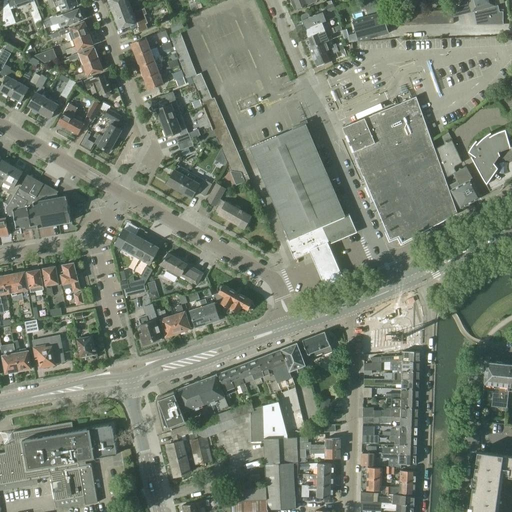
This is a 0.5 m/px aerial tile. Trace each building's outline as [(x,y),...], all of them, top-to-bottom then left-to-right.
[(3,13),(3,28),(13,24),(8,10),(15,7),(13,0),(3,0),(3,3),(3,13)] [(13,0),(15,7),(16,8),(31,3),(35,1),(34,0),(13,0)] [(55,0),(53,1),(55,7),(59,6),(62,12),(78,5),(78,4),(79,3),(77,0),(55,0)] [(107,0),(112,9),(136,0),(107,0)] [(136,0),(112,9),(115,19),(132,13),(131,8),(139,5),(137,0),(136,0)] [(292,0),(291,0),(295,11),(298,9),(312,4),(312,3),(317,1),(317,0),(292,0)] [(453,11),(453,17),(474,12),(476,25),(503,24),(503,11),(499,12),(498,5),(496,6),(494,0),(449,0),(451,11),(453,11)] [(328,13),(335,10),(333,3),(325,6),(328,13)] [(50,17),(53,25),(65,21),(67,25),(83,19),(82,18),(84,17),(82,13),(80,13),(79,8),(57,16),(56,15),(50,17)] [(136,23),(135,18),(146,14),(144,9),(132,13),(115,19),(119,29),(127,26),(128,30),(131,29),(133,34),(147,29),(145,23),(138,26),(136,23)] [(301,21),(305,29),(326,21),(323,12),(310,17),(309,14),(306,13),(302,15),(301,18),(302,20),(301,21)] [(391,12),(395,25),(401,25),(401,12),(391,12)] [(353,21),(358,41),(359,41),(371,38),(376,37),(388,33),(383,13),(363,18),(353,21)] [(169,25),(172,32),(183,27),(180,20),(169,25)] [(306,32),(304,33),(306,38),(325,31),(323,25),(327,23),(326,21),(305,29),(306,32)] [(358,41),(353,21),(344,24),(349,42),(358,41)] [(69,27),(59,31),(59,32),(60,35),(60,36),(65,34),(68,41),(73,39),(88,33),(90,32),(88,26),(86,27),(84,23),(84,22),(69,27)] [(325,31),(306,38),(310,48),(328,41),(326,36),(335,32),(333,28),(325,31)] [(156,33),(159,39),(168,36),(165,30),(156,33)] [(76,46),(66,50),(67,54),(78,50),(93,44),(91,39),(93,39),(90,32),(88,33),(73,39),(76,46)] [(170,36),(170,38),(172,41),(182,37),(180,32),(170,36)] [(174,46),(184,43),(182,37),(172,41),(172,42),(174,46)] [(145,38),(130,43),(135,55),(150,49),(145,38)] [(328,41),(310,48),(313,56),(336,47),(335,44),(334,45),(332,39),(328,41)] [(170,42),(161,46),(163,51),(163,52),(173,48),(170,42)] [(184,43),(174,46),(175,51),(176,52),(186,48),(184,43)] [(336,47),(313,56),(317,67),(334,60),(332,54),(344,49),(342,45),(336,47)] [(79,53),(68,57),(70,61),(78,58),(81,57),(83,64),(98,59),(100,58),(97,51),(95,52),(94,48),(94,47),(79,53)] [(176,52),(178,57),(188,53),(186,48),(176,52)] [(57,59),(53,49),(34,56),(44,63),(57,59)] [(154,61),(150,49),(135,55),(139,66),(154,61)] [(0,72),(5,64),(11,54),(4,50),(3,50),(0,55),(0,72)] [(190,58),(188,53),(178,57),(180,62),(190,58)] [(86,71),(75,75),(77,80),(87,75),(102,70),(100,65),(102,64),(100,58),(98,59),(83,64),(86,71)] [(190,58),(180,62),(181,67),(192,64),(190,58)] [(176,59),(168,63),(170,68),(179,65),(176,59)] [(154,61),(139,66),(144,78),(159,72),(154,61)] [(11,68),(5,64),(0,72),(0,74),(5,77),(0,85),(0,90),(4,92),(4,94),(8,96),(9,95),(10,95),(17,81),(12,79),(16,73),(10,70),(11,68)] [(192,64),(181,67),(183,73),(194,69),(192,64)] [(194,69),(183,73),(185,77),(190,75),(191,77),(196,75),(194,69)] [(181,71),(172,74),(174,80),(183,76),(181,71)] [(163,84),(159,72),(144,78),(148,90),(163,84)] [(34,87),(40,76),(35,73),(29,84),(33,87),(34,87)] [(84,81),(87,88),(91,86),(94,93),(100,91),(101,93),(103,96),(105,97),(107,96),(108,95),(109,94),(108,90),(109,90),(107,84),(109,83),(107,76),(104,77),(103,73),(91,78),(91,79),(84,81)] [(196,75),(191,77),(193,82),(203,78),(201,74),(196,75)] [(40,76),(34,87),(38,89),(41,90),(43,86),(47,78),(41,75),(40,76)] [(187,80),(181,82),(183,87),(193,84),(194,83),(193,82),(191,77),(190,75),(185,77),(185,78),(186,78),(187,79),(187,80)] [(193,82),(194,83),(193,84),(194,87),(205,83),(203,78),(193,82)] [(67,99),(76,83),(69,79),(61,95),(67,99)] [(21,102),(29,88),(17,81),(10,95),(12,96),(11,98),(15,100),(16,99),(21,102)] [(205,83),(194,87),(197,92),(207,88),(205,83)] [(207,88),(197,92),(199,98),(209,93),(207,88)] [(170,104),(156,109),(161,123),(181,115),(175,98),(175,97),(173,91),(159,96),(162,103),(169,100),(170,104)] [(35,92),(28,105),(33,109),(32,110),(38,113),(38,112),(39,112),(47,98),(41,95),(36,92),(35,92)] [(199,98),(201,103),(211,98),(209,93),(199,98)] [(257,95),(237,103),(241,111),(260,104),(257,95)] [(425,123),(415,97),(342,127),(387,233),(388,233),(390,239),(398,235),(402,242),(458,213),(445,178),(435,149),(425,123)] [(47,98),(39,112),(40,113),(40,114),(45,117),(46,116),(50,118),(58,104),(47,98)] [(216,102),(215,99),(202,104),(204,108),(216,102)] [(93,104),(87,115),(94,119),(102,105),(95,101),(93,104)] [(218,108),(216,102),(204,108),(206,113),(218,108)] [(63,112),(57,122),(71,130),(71,131),(76,135),(77,133),(78,134),(84,124),(74,118),(78,109),(68,103),(63,112)] [(221,113),(218,108),(206,113),(208,118),(221,113)] [(104,115),(112,119),(103,137),(99,135),(94,144),(109,152),(121,130),(114,127),(120,117),(107,110),(104,115)] [(223,119),(221,113),(208,118),(210,124),(223,119)] [(188,132),(181,115),(161,123),(166,136),(180,131),(182,134),(175,137),(180,150),(193,145),(188,132)] [(223,119),(210,124),(213,130),(226,125),(223,119)] [(277,210),(308,197),(332,187),(305,124),(251,147),(251,149),(277,210)] [(226,125),(213,130),(216,136),(228,131),(226,125)] [(511,140),(509,141),(506,129),(503,129),(501,130),(497,131),(494,133),(492,135),(490,136),(489,133),(486,134),(485,136),(483,137),(480,139),(478,141),(477,143),(475,141),(474,142),(473,144),(471,146),(470,149),(468,151),(475,156),(473,159),(490,191),(511,179),(511,140)] [(228,131),(216,136),(218,142),(231,137),(228,131)] [(231,137),(218,142),(221,148),(233,143),(231,137)] [(469,203),(480,197),(470,180),(473,178),(466,166),(462,169),(459,168),(458,171),(456,172),(454,168),(455,166),(462,162),(452,140),(448,142),(445,141),(444,144),(435,149),(445,178),(453,174),(454,175),(453,178),(456,179),(457,181),(449,185),(452,189),(451,189),(461,207),(464,208),(468,206),(469,203)] [(233,143),(221,148),(223,154),(236,149),(233,143)] [(236,149),(223,154),(226,160),(239,155),(236,149)] [(239,155),(226,160),(228,166),(241,161),(239,155)] [(4,181),(3,181),(12,166),(10,164),(10,163),(5,160),(4,161),(1,160),(0,161),(0,185),(1,186),(4,181)] [(241,161),(228,166),(231,172),(244,167),(241,161)] [(166,183),(179,191),(190,172),(178,165),(175,169),(166,183)] [(21,185),(20,184),(17,182),(23,172),(21,171),(21,169),(16,166),(15,167),(12,166),(3,181),(4,181),(11,186),(8,192),(13,195),(14,195),(14,196),(21,185)] [(231,172),(233,178),(246,172),(244,167),(231,172)] [(205,196),(212,183),(190,172),(179,191),(192,198),(199,184),(202,186),(200,191),(199,193),(205,196)] [(249,179),(246,172),(233,178),(236,184),(249,179)] [(16,228),(25,226),(26,229),(39,227),(71,221),(67,196),(66,196),(58,197),(57,193),(59,191),(27,174),(21,185),(14,196),(6,208),(10,229),(16,228)] [(245,228),(246,227),(244,226),(250,216),(245,213),(245,212),(240,209),(240,207),(236,205),(235,207),(219,198),(225,188),(216,183),(207,200),(215,205),(216,204),(219,206),(216,211),(216,210),(215,211),(221,214),(220,215),(226,218),(226,217),(232,220),(231,221),(236,224),(237,223),(245,228)] [(345,217),(332,187),(308,197),(321,226),(328,243),(355,231),(351,223),(348,215),(345,217)] [(277,210),(290,239),(321,226),(308,197),(277,210)] [(0,235),(3,235),(3,237),(8,236),(8,234),(9,234),(7,218),(0,219),(0,235)] [(290,239),(288,241),(295,257),(309,251),(328,243),(321,226),(290,239)] [(150,264),(159,248),(145,240),(146,238),(137,233),(136,235),(124,228),(115,244),(150,264)] [(168,253),(162,265),(168,268),(166,271),(177,277),(179,274),(181,276),(197,284),(203,273),(188,264),(188,265),(168,253)] [(73,291),(80,289),(73,263),(63,265),(65,274),(61,275),(63,284),(64,289),(72,287),(73,291)] [(58,282),(55,266),(43,268),(46,285),(58,282)] [(147,279),(153,269),(147,266),(141,276),(142,276),(147,279)] [(27,271),(30,288),(30,292),(44,289),(43,286),(40,269),(38,269),(37,268),(34,269),(33,270),(27,271)] [(18,273),(13,274),(19,301),(23,300),(22,290),(28,289),(24,272),(23,272),(22,271),(19,271),(18,273)] [(4,275),(3,276),(6,293),(12,292),(13,302),(19,301),(13,274),(9,275),(8,274),(4,274),(4,275)] [(147,279),(142,276),(140,279),(128,282),(129,288),(144,284),(147,279)] [(155,281),(149,283),(151,291),(157,290),(155,281)] [(219,293),(215,294),(218,304),(221,303),(224,305),(233,290),(223,284),(222,285),(218,285),(217,289),(219,292),(218,292),(219,293)] [(224,305),(225,306),(223,311),(231,315),(233,310),(234,310),(243,295),(233,290),(224,305)] [(73,294),(76,305),(84,304),(81,292),(73,294)] [(151,293),(150,293),(152,300),(160,298),(158,294),(154,292),(151,293)] [(241,306),(248,310),(249,308),(252,308),(254,305),(252,302),(253,301),(243,295),(234,310),(238,312),(241,306)] [(207,304),(206,299),(200,301),(207,322),(212,321),(214,322),(218,321),(219,319),(220,318),(214,302),(207,304)] [(189,310),(195,326),(196,326),(198,327),(202,326),(202,324),(207,322),(200,301),(195,302),(196,308),(189,310)] [(155,311),(153,304),(144,307),(147,316),(146,316),(137,319),(142,333),(141,334),(142,339),(140,340),(142,346),(151,343),(151,341),(161,338),(159,331),(161,330),(158,321),(155,311)] [(179,332),(180,334),(185,332),(185,330),(190,328),(185,311),(184,312),(181,305),(176,307),(178,313),(173,315),(178,332),(179,332)] [(62,314),(61,307),(49,309),(51,317),(62,314)] [(155,311),(158,321),(161,320),(166,336),(172,334),(172,336),(178,334),(177,332),(178,332),(173,315),(167,317),(165,310),(160,311),(160,309),(155,311)] [(73,313),(74,320),(83,318),(82,311),(73,313)] [(365,320),(364,356),(403,351),(420,352),(420,314),(397,314),(397,315),(384,315),(384,316),(365,320)] [(25,322),(27,333),(39,331),(37,319),(25,322)] [(326,336),(325,332),(302,340),(296,343),(305,364),(312,361),(310,357),(322,353),(323,355),(333,351),(329,342),(331,340),(329,335),(326,336)] [(51,339),(33,342),(34,348),(37,359),(40,359),(41,367),(47,366),(48,367),(54,366),(55,364),(64,362),(63,352),(61,353),(58,336),(50,337),(51,339)] [(97,355),(96,347),(93,347),(92,336),(77,339),(80,357),(81,356),(81,357),(91,355),(92,356),(92,357),(94,358),(95,358),(96,358),(97,357),(97,356),(97,355)] [(1,343),(0,342),(0,349),(2,349),(2,351),(3,355),(2,355),(6,373),(12,372),(14,373),(16,372),(17,371),(19,370),(17,362),(16,353),(15,353),(14,348),(14,343),(13,344),(11,343),(8,343),(7,345),(2,346),(1,343)] [(18,342),(13,343),(14,343),(14,348),(15,353),(16,353),(17,362),(19,370),(24,369),(26,371),(29,370),(31,368),(32,368),(28,350),(26,351),(20,352),(20,350),(18,342)] [(296,343),(281,349),(289,371),(290,371),(291,375),(297,373),(307,369),(305,365),(305,364),(296,343)] [(281,389),(294,384),(291,375),(290,371),(289,371),(281,349),(268,354),(281,389)] [(389,356),(378,357),(378,362),(381,362),(386,362),(389,361),(391,361),(401,361),(419,361),(420,352),(403,351),(403,356),(389,356)] [(271,393),(279,390),(281,389),(268,354),(258,358),(267,381),(266,381),(271,393)] [(258,358),(248,361),(257,385),(266,381),(267,381),(258,358)] [(257,385),(248,361),(238,365),(244,382),(249,380),(251,385),(250,386),(251,389),(257,387),(256,385),(257,385)] [(391,361),(390,371),(397,370),(419,370),(419,361),(401,361),(391,361)] [(381,362),(378,362),(364,363),(364,370),(381,370),(381,362)] [(491,406),(507,408),(508,395),(509,392),(511,364),(486,362),(485,364),(486,364),(483,389),(493,391),(491,406)] [(238,365),(229,369),(235,386),(239,384),(243,393),(248,391),(244,382),(238,365)] [(229,394),(236,391),(235,386),(229,369),(218,373),(225,390),(228,399),(231,398),(229,394)] [(393,373),(392,379),(419,380),(419,370),(397,370),(397,371),(397,373),(393,373)] [(216,374),(196,382),(205,403),(210,416),(215,414),(212,406),(210,407),(210,405),(212,404),(214,403),(215,408),(217,407),(219,411),(229,408),(224,396),(225,395),(216,374)] [(385,379),(385,384),(402,384),(402,389),(418,389),(419,380),(392,379),(385,379)] [(196,382),(176,390),(185,411),(194,407),(195,410),(200,408),(199,405),(205,403),(196,382)] [(386,393),(386,397),(392,397),(401,398),(418,398),(418,389),(402,389),(401,394),(386,393)] [(170,391),(159,395),(159,396),(158,396),(157,397),(157,398),(156,399),(156,400),(156,401),(156,402),(163,430),(186,421),(175,392),(174,390),(170,392),(170,391)] [(392,403),(386,403),(386,407),(418,408),(418,398),(401,398),(392,397),(392,403)] [(278,401),(262,406),(263,438),(288,437),(278,401)] [(194,433),(195,437),(191,439),(189,439),(193,454),(194,461),(195,464),(213,461),(207,437),(248,422),(248,441),(264,441),(263,438),(262,406),(253,408),(251,402),(215,414),(210,416),(191,423),(190,423),(193,432),(194,433)] [(386,410),(381,410),(381,417),(391,417),(418,417),(418,408),(386,407),(386,410)] [(363,417),(373,417),(373,408),(363,408),(363,417)] [(391,417),(391,421),(400,422),(400,426),(417,426),(418,417),(391,417)] [(0,511),(0,485),(11,483),(50,477),(54,502),(55,501),(56,508),(85,503),(85,504),(98,502),(91,463),(86,464),(85,459),(117,454),(116,451),(112,424),(90,428),(73,431),(71,421),(21,430),(20,430),(20,431),(11,432),(12,437),(9,442),(4,443),(6,452),(0,452),(0,511)] [(190,423),(188,424),(171,430),(174,438),(175,439),(182,437),(189,434),(193,432),(190,423)] [(390,432),(390,435),(417,436),(417,426),(400,426),(395,426),(395,429),(390,429),(390,432)] [(362,435),(362,444),(378,444),(378,436),(362,435)] [(389,441),(394,442),(394,445),(417,445),(417,436),(382,435),(390,436),(389,441)] [(263,438),(264,441),(265,464),(266,484),(267,509),(268,508),(268,509),(296,508),(294,486),(297,485),(298,462),(298,457),(298,449),(297,437),(297,436),(288,437),(263,438)] [(308,436),(297,437),(298,449),(305,449),(310,449),(310,445),(311,445),(311,443),(308,443),(308,437),(308,436)] [(175,442),(166,444),(168,453),(169,459),(170,459),(170,460),(186,456),(182,437),(175,439),(175,442)] [(311,445),(310,445),(310,449),(325,449),(325,448),(340,448),(340,438),(325,438),(325,445),(311,445)] [(394,448),(390,448),(390,454),(416,454),(417,445),(394,445),(394,448)] [(325,448),(325,449),(310,449),(310,453),(325,453),(325,458),(340,458),(340,448),(325,448)] [(503,455),(477,451),(476,462),(479,462),(478,467),(475,466),(474,477),(477,477),(475,487),(472,486),(470,506),(473,507),(472,511),(469,511),(468,511),(495,511),(501,468),(509,469),(508,477),(511,477),(511,456),(503,455)] [(374,454),(362,453),(362,465),(374,465),(374,454)] [(383,454),(381,453),(381,458),(385,458),(399,459),(399,464),(416,464),(416,454),(390,454),(383,453),(383,454)] [(186,456),(170,460),(172,468),(171,469),(173,475),(174,474),(174,476),(190,472),(188,463),(194,461),(193,454),(186,456)] [(317,469),(317,474),(333,475),(333,463),(318,463),(300,464),(300,470),(317,469)] [(367,467),(367,479),(382,479),(382,474),(382,468),(381,467),(367,467)] [(415,482),(415,471),(400,470),(400,481),(415,482)] [(317,479),(317,486),(332,486),(333,475),(317,474),(309,474),(309,479),(317,479)] [(367,479),(367,490),(381,491),(381,493),(383,493),(390,494),(390,487),(382,487),(382,479),(367,479)] [(390,487),(390,494),(398,494),(398,493),(414,494),(415,482),(400,481),(399,487),(390,487)] [(267,511),(268,509),(268,508),(267,509),(266,484),(230,492),(231,511),(267,511)] [(302,485),(301,497),(309,497),(309,490),(315,490),(315,486),(309,486),(302,485)] [(317,497),(332,498),(332,486),(317,486),(317,497)] [(361,501),(373,502),(373,499),(373,497),(373,493),(361,493),(361,501)] [(398,494),(390,494),(390,497),(378,496),(377,502),(414,505),(414,496),(398,494)] [(199,502),(182,505),(182,511),(200,511),(200,508),(205,507),(205,506),(209,505),(208,500),(199,502)] [(382,502),(377,502),(373,502),(361,501),(360,510),(381,511),(381,508),(382,502)] [(396,511),(413,511),(414,505),(382,502),(381,508),(397,509),(396,511)]
